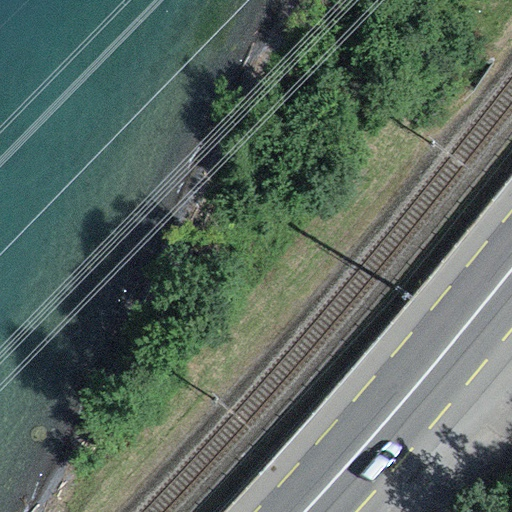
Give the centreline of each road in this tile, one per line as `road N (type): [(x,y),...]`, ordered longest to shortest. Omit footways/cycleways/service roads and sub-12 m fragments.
road 1 (primary): [(511,267),(301,511)]
road 2 (track): [(428,511),(511,402)]
